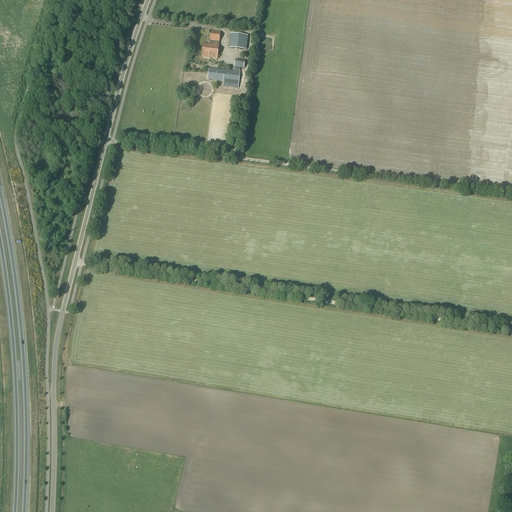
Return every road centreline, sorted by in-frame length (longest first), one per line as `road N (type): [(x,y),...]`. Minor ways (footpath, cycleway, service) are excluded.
road 1 (unclassified): [(511,194),(105,140)]
road 2 (unclassified): [(51,511),(57,333),(105,140)]
road 3 (trunk): [(24,511),(26,392),(0,192)]
road 4 (trunk): [(0,245),(14,387),(13,511)]
road 5 (unclassified): [(105,140),(144,7)]
